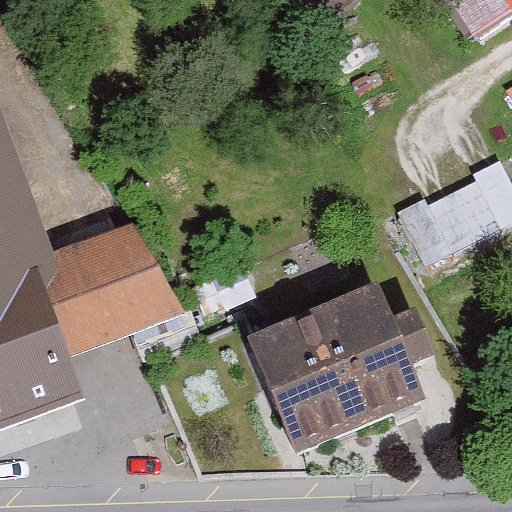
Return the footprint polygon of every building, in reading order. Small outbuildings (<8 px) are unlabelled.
[(370,0),(305,0),(321,31),(373,4),(370,0)] [(511,0),(424,0),(461,58),(511,25),(511,0)] [(0,105),(0,432),(85,401),(70,356),(48,293),(60,270),(53,251),(0,105)] [(406,211),(434,264),(511,224),(511,162),(510,159),(406,211)] [(134,224),(53,251),(60,270),(48,293),(70,356),(186,313),(134,224)] [(381,282),(244,338),(291,453),(428,397),(381,282)]
